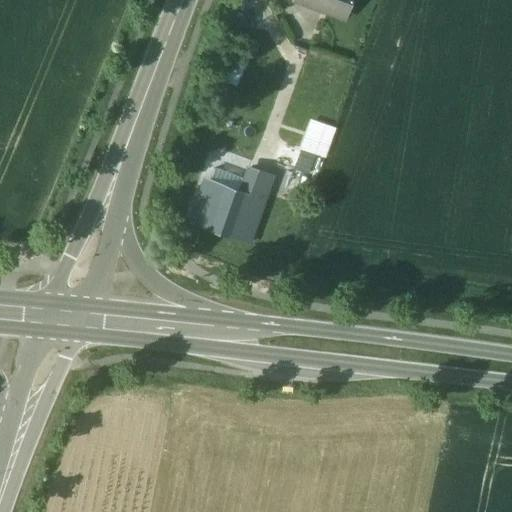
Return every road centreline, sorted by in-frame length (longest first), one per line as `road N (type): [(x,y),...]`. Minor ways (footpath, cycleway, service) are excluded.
road 1 (secondary): [(278,338),(162,289),(140,265),(137,192),(120,179)]
road 2 (secondary): [(511,369),(278,338)]
road 3 (secondary): [(278,338),(67,321)]
road 4 (secondary): [(183,0),(120,179)]
road 5 (secondary): [(120,179),(67,321)]
road 6 (secondary): [(67,321),(15,461)]
